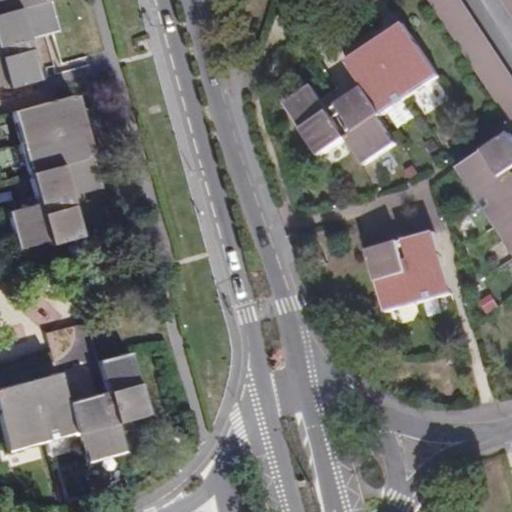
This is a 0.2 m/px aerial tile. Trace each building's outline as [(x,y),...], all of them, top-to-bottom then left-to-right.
[(31,34),(60,26),(53,0),(0,0),(0,82),(10,80),(11,83),(42,75),(31,34)] [(511,57),(473,0),(439,0),(511,106),(511,57)] [(320,79),(293,97),(329,150),(355,132),(371,157),(404,136),(387,110),(447,69),(411,16),(354,55),(369,78),(335,101),(320,79)] [(79,90),(17,107),(43,199),(14,207),(24,243),(53,235),(54,239),(86,231),(75,190),(105,182),(79,90)] [(511,131),(467,162),(511,227),(511,131)] [(443,225),(377,244),(394,305),(460,286),(443,225)] [(64,368),(0,385),(0,394),(14,447),(85,428),(93,458),(131,447),(123,417),(153,409),(136,347),(105,356),(113,386),(72,397),(64,368)]
